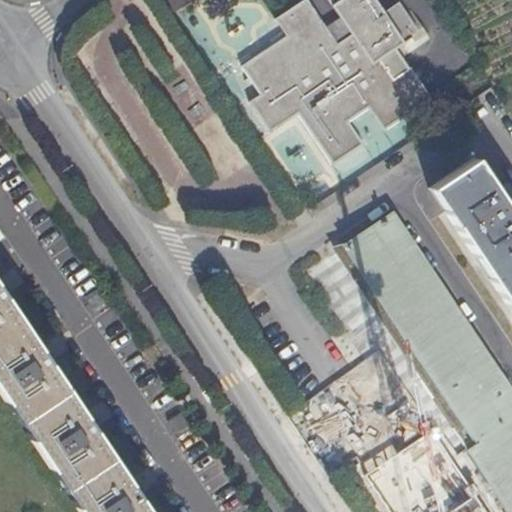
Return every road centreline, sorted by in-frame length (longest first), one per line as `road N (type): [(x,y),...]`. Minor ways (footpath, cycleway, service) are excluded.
road 1 (residential): [(130,244),(258,264),(486,123),(511,162)]
road 2 (residential): [(205,511),(0,207)]
road 3 (residential): [(314,511),(130,244)]
road 4 (residential): [(130,244),(0,44)]
